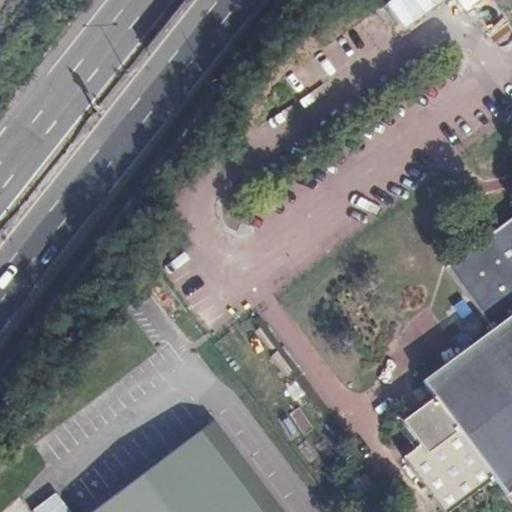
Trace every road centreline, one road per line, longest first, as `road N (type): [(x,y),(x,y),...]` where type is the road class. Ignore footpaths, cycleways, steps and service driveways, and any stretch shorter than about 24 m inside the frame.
road 1 (motorway): [(0,290),(231,0)]
road 2 (unknown): [(400,486),(239,269)]
road 3 (motorway): [(138,0),(0,174)]
